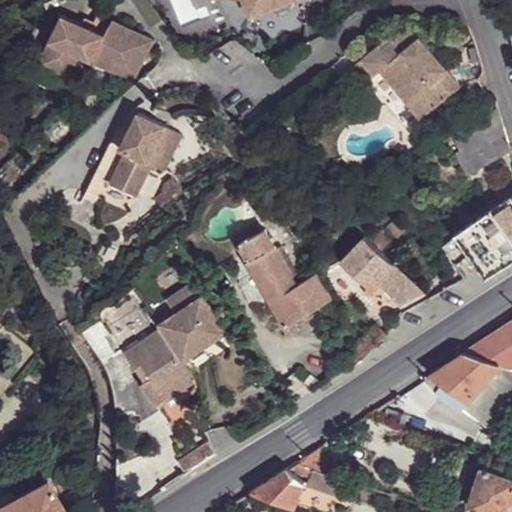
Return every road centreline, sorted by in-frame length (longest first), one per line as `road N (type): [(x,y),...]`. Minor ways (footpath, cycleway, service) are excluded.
road 1 (residential): [(511,293),(177,511)]
road 2 (residential): [(181,68),(287,89),(410,0)]
